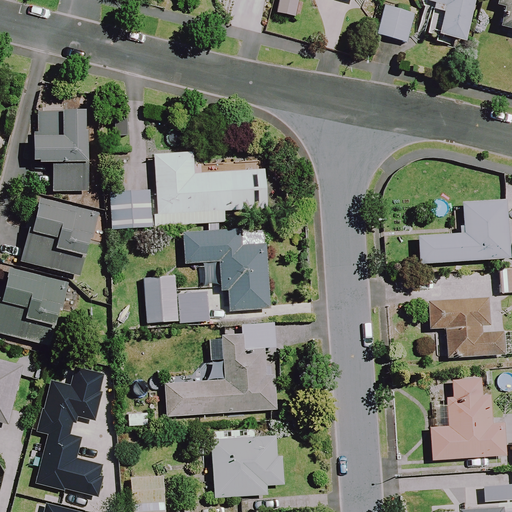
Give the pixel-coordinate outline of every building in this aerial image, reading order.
[(297,0),(276,0),(273,16),(292,20),(297,0)] [(432,0),(429,11),(443,15),(436,39),(461,46),(474,0),(432,0)] [(511,0),(497,0),(493,15),(505,18),(501,31),(511,33),(511,0)] [(413,13),(384,5),(376,38),(404,45),(413,13)] [(87,111),(35,110),(34,166),(52,166),(51,192),(85,192),(87,111)] [(190,155),(151,158),(153,192),(108,195),(111,232),(223,225),(222,214),(266,211),(263,168),(247,169),(247,174),(192,178),(190,155)] [(93,210),(33,196),(17,262),(78,276),(93,210)] [(506,262),(502,203),(449,206),(451,237),(414,239),(416,267),(506,262)] [(265,312),(261,232),(179,236),(181,266),(216,265),(218,292),(224,292),(225,314),(265,312)] [(65,283),(3,267),(0,279),(0,332),(48,345),(65,283)] [(511,295),(511,273),(496,274),(498,296),(511,295)] [(174,324),(171,283),(140,285),(143,326),(174,324)] [(206,322),(204,296),(176,298),(178,324),(206,322)] [(492,335),(490,300),(425,304),(427,332),(442,331),(444,362),(511,356),(511,341),(511,334),(492,335)] [(273,350),(271,326),(240,327),(240,337),(220,338),(222,383),(163,387),(165,419),(273,413),(270,368),(264,368),(263,351),(273,350)] [(17,365),(0,360),(0,425),(1,426),(17,365)] [(489,422),(487,381),(447,383),(433,384),(436,431),(426,431),(428,463),(503,458),(501,421),(489,422)] [(64,405),(31,397),(18,450),(52,458),(64,405)] [(255,441),(255,433),(210,435),(213,501),(267,498),(266,488),(282,487),(281,459),(276,460),(275,439),(255,441)] [(162,511),(163,479),(130,479),(130,511),(162,511)] [(498,511),(499,511),(488,511),(486,492),(459,494),(459,511),(498,511)] [(80,511),(29,497),(24,511),(80,511)]
